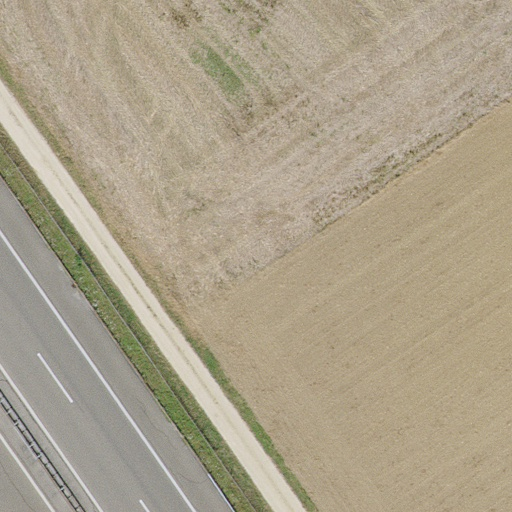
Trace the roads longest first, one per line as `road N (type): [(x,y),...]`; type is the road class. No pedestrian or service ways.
road 1 (track): [(281,511),(0,102)]
road 2 (motorway): [(152,511),(0,293)]
